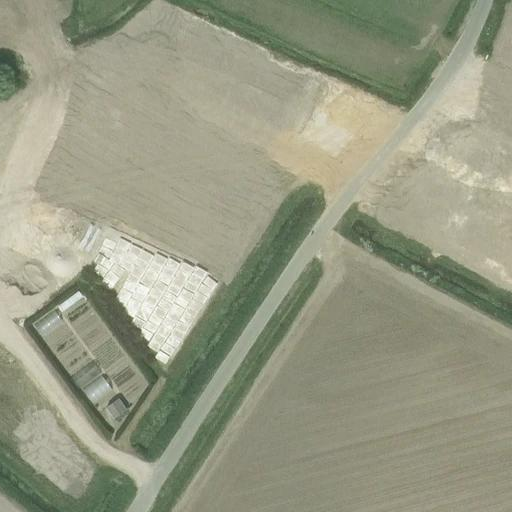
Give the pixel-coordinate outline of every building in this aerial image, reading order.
[(129,118),(107,108),(71,189),(216,254),(253,173),(249,171),(255,157),(278,167),(314,87),(168,21),(132,102),(136,103),(129,118)] [(460,250),(511,273),(511,161),(501,157),(460,250)] [(71,278),(31,301),(37,311),(77,288),(71,278)] [(44,326),(46,337),(68,331),(65,321),(44,326)] [(109,382),(92,397),(102,408),(119,394),(109,382)] [(113,420),(126,411),(117,399),(104,408),(113,420)]
